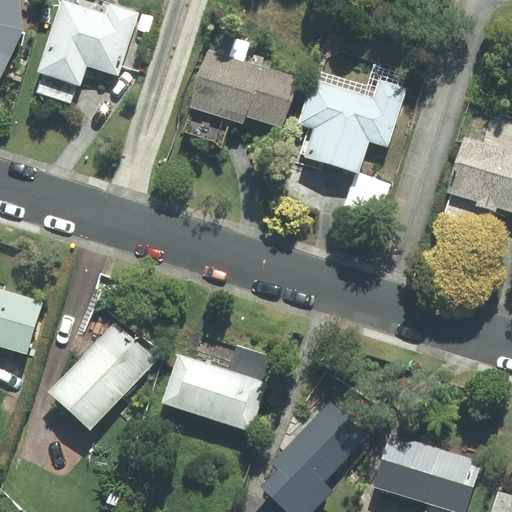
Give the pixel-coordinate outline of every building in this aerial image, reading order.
[(0,0),(0,76),(13,82),(32,32),(27,0),(0,0)] [(83,86),(90,88),(96,67),(127,76),(144,12),(113,3),(111,12),(67,0),(41,96),(78,106),(83,86)] [(217,155),(224,130),(238,134),(241,126),(280,138),(297,83),(204,54),(185,118),(177,143),(217,155)] [(309,134),(299,169),(350,185),(341,215),(377,226),(388,188),(356,178),(364,150),(386,157),(412,73),(369,60),(360,88),(314,74),(297,130),(309,134)] [(446,202),(441,219),(487,233),(492,217),(511,223),(511,156),(461,141),(442,201),(446,202)] [(51,302),(0,289),(0,344),(38,354),(51,302)] [(155,363),(113,325),(41,404),(83,442),(155,363)] [(250,441),(274,360),(234,348),(225,375),(174,360),(159,414),(250,441)] [(320,491),(370,437),(331,402),(264,476),(270,481),(252,500),(265,511),(316,511),(328,499),(320,491)] [(384,438),(366,498),(413,511),(462,511),(477,465),(384,438)] [(511,511),(511,500),(496,496),(491,511),(511,511)]
